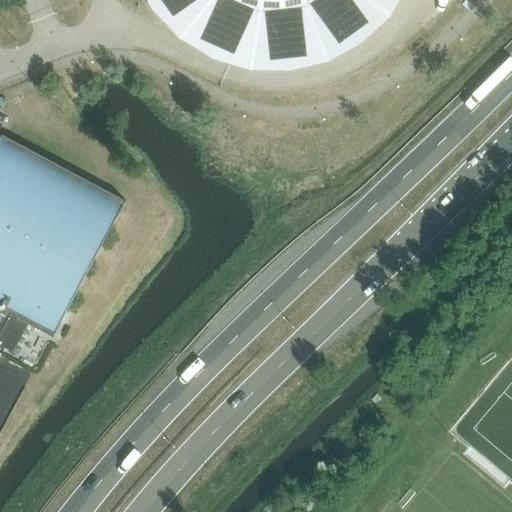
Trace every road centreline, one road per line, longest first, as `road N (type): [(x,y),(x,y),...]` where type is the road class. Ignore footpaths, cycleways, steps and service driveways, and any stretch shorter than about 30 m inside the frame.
road 1 (trunk): [(511,76),(190,383),(77,511)]
road 2 (trunk): [(144,511),(226,421),(511,145)]
